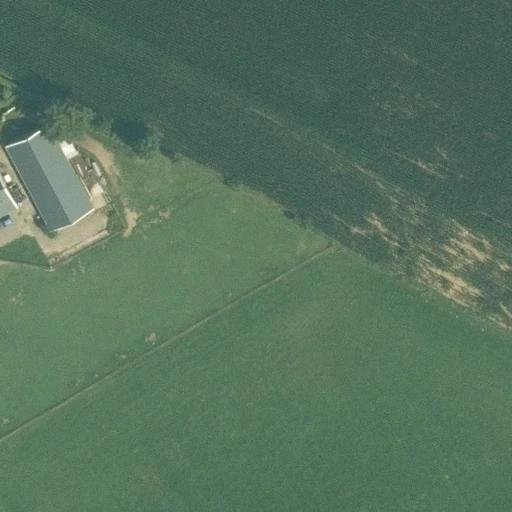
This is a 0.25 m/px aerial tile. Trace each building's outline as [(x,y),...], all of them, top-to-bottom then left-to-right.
[(50,228),(93,206),(49,120),(5,143),(50,228)] [(76,133),(84,154),(93,151),(86,130),(76,133)] [(118,167),(140,164),(137,141),(114,144),(118,167)] [(0,213),(16,205),(0,173),(0,213)] [(15,226),(33,218),(29,209),(11,217),(15,226)]
